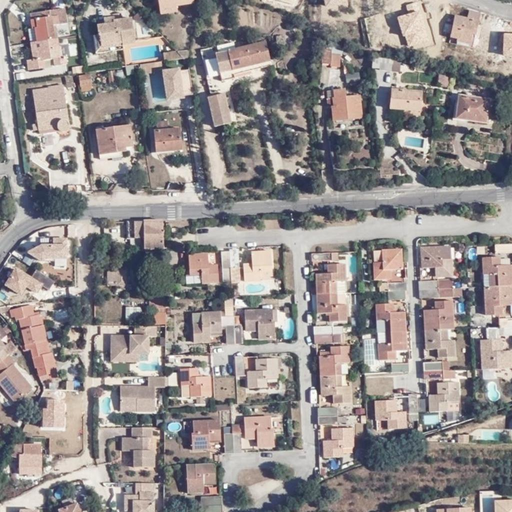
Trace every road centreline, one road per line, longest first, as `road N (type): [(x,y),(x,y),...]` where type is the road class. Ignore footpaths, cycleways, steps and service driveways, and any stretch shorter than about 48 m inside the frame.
road 1 (residential): [(322,200),(306,88),(309,29),(511,84)]
road 2 (tertiary): [(0,253),(31,222),(322,200)]
road 3 (tertiary): [(322,200),(511,190)]
road 4 (unknown): [(93,216),(68,94)]
